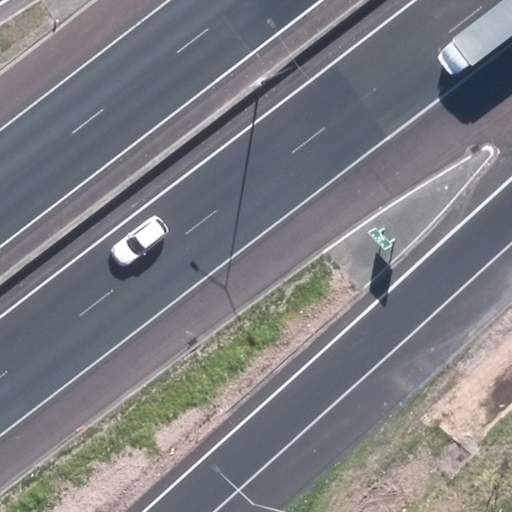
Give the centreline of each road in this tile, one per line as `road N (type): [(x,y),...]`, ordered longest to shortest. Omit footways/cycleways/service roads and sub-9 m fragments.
road 1 (motorway): [(493,0),(0,393)]
road 2 (motorway): [(511,213),(183,511)]
road 3 (motorway): [(0,192),(254,0)]
